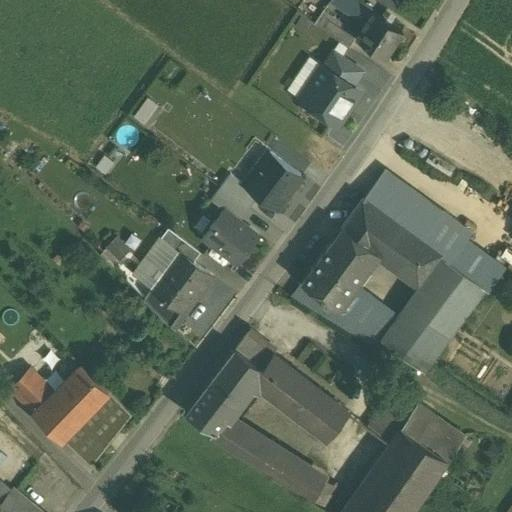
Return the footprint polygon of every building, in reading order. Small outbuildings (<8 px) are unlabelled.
[(372,10),(357,0),(336,0),(356,13),(357,13),(367,19),(372,10)] [(367,19),(366,19),(357,33),(356,36),(385,55),(403,29),(373,9),(372,10),(367,19)] [(341,22),(323,10),(315,22),(333,35),(341,22)] [(357,33),(341,22),(333,35),(350,46),(356,36),(357,33)] [(363,69),(333,49),(323,64),(352,84),(363,69)] [(352,84),(323,64),(300,97),(305,100),(302,105),(303,109),(309,113),(313,112),(316,108),(337,122),(360,90),(352,84)] [(144,121),(160,103),(150,94),(134,112),(144,121)] [(259,195),(279,209),(303,175),(267,149),(243,182),(259,195)] [(471,232),(384,168),(363,197),(362,197),(342,225),(377,250),(419,281),(439,253),(440,253),(451,261),(463,244),(471,232)] [(220,186),(249,208),(259,195),(243,182),(230,173),(220,186)] [(223,209),(240,221),(249,208),(220,186),(211,199),(223,209)] [(223,209),(203,236),(237,262),(258,235),(240,221),(223,209)] [(377,250),(342,225),(302,279),(336,305),(353,283),(377,250)] [(200,252),(168,228),(161,237),(178,250),(193,261),(200,252)] [(118,234),(104,249),(116,260),(130,245),(118,234)] [(494,267),(463,244),(451,261),(483,284),(494,267)] [(178,250),(151,287),(185,312),(212,275),(193,261),(178,250)] [(399,317),(383,339),(401,352),(424,369),(486,286),(483,284),(451,261),(440,253),(439,253),(419,281),(424,284),(399,317)] [(336,305),(302,279),(291,294),(328,317),(336,305)] [(399,317),(353,283),(336,305),(328,317),(378,347),(383,339),(399,317)] [(338,327),(329,321),(324,330),(332,336),(338,327)] [(265,339),(249,327),(235,345),(251,356),(265,339)] [(350,334),(341,328),(336,338),(345,343),(350,334)] [(265,339),(251,356),(262,365),(272,352),(273,352),(277,348),(265,339)] [(343,373),(305,344),(292,361),(332,388),(343,373)] [(235,345),(196,395),(226,415),(252,381),(262,365),(251,356),(235,345)] [(273,352),(272,352),(262,365),(252,381),(326,436),(347,408),(273,352)] [(75,358),(49,385),(31,368),(11,388),(62,438),(108,390),(75,358)] [(196,395),(196,396),(185,410),(214,428),(210,434),(311,498),(325,477),(226,415),(196,395)] [(465,434),(418,401),(401,424),(448,458),(465,434)] [(410,511),(448,458),(401,424),(339,511),(410,511)] [(334,483),(325,477),(311,498),(320,504),(334,483)] [(12,488),(0,478),(0,503),(1,502),(12,488)] [(41,511),(12,488),(1,502),(13,511),(41,511)] [(13,511),(1,502),(0,503),(0,511),(13,511)]
